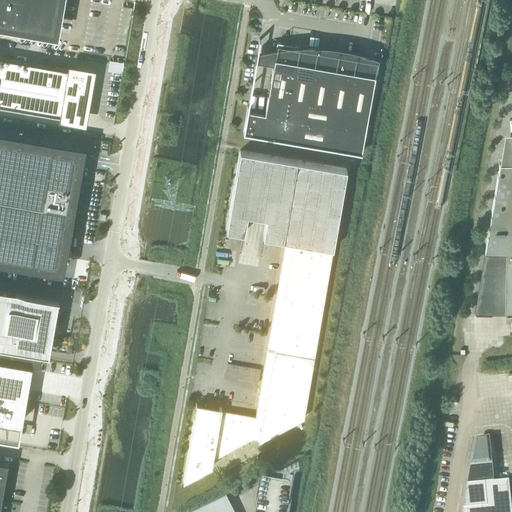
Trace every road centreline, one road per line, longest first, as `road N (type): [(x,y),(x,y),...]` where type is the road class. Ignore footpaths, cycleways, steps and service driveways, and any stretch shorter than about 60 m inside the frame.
road 1 (unclassified): [(109,262),(154,0)]
road 2 (unclassified): [(69,511),(109,262)]
road 3 (unclassified): [(453,511),(472,355)]
